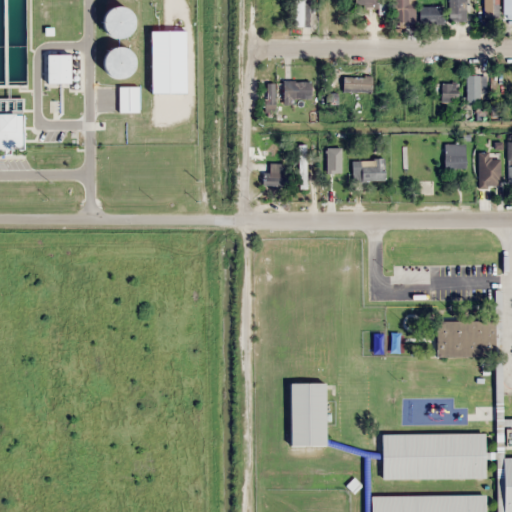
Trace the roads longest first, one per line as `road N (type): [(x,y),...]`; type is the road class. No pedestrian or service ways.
road 1 (tertiary): [(511,212),(0,211)]
road 2 (residential): [(511,51),(267,53)]
